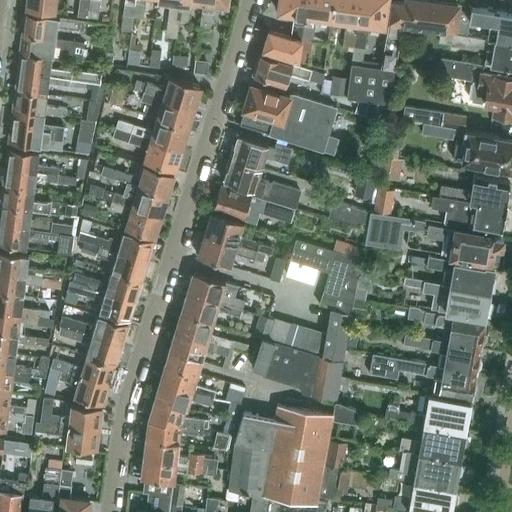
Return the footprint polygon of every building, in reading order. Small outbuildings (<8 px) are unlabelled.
[(28,0),(27,8),(56,12),(57,0),(28,0)] [(79,0),(78,9),(89,10),(89,0),(79,0)] [(89,0),(89,10),(98,11),(99,0),(89,0)] [(133,16),(135,0),(124,0),(120,29),(131,31),(133,16)] [(145,0),(135,0),(133,16),(143,17),(145,0)] [(165,35),(175,37),(177,22),(178,22),(180,0),(157,0),(157,5),(168,6),(165,35)] [(190,3),(202,4),(203,2),(203,0),(180,0),(178,22),(188,24),(190,3)] [(202,4),(200,26),(210,27),(213,4),(226,5),(228,5),(228,0),(203,0),(203,2),(202,4)] [(279,12),(279,13),(294,15),(291,37),(291,38),(302,39),(307,0),(278,0),(276,12),(279,12)] [(307,0),(302,39),(313,41),(316,18),(331,20),(333,0),(307,0)] [(343,45),(354,46),(360,0),(333,0),(331,20),(346,22),(343,45)] [(360,0),(354,46),(361,47),(365,48),(368,25),(384,27),(387,0),(360,0)] [(454,29),(458,5),(423,0),(405,0),(405,2),(392,0),(388,25),(383,58),(381,67),(394,69),(397,49),(398,49),(401,49),(407,22),(442,27),(445,28),(454,29)] [(490,23),(487,38),(511,42),(511,11),(511,13),(458,5),(454,29),(445,28),(444,30),(467,35),(469,20),(490,23)] [(82,60),(84,42),(55,38),(57,27),(80,30),(81,19),(27,12),(26,18),(24,18),(22,33),(24,34),(22,51),(31,53),(52,55),(52,56),(82,60)] [(488,48),(486,62),(511,67),(511,42),(487,38),(467,35),(444,30),(445,28),(442,27),(439,41),(451,43),(451,45),(468,48),(468,44),(488,48)] [(262,50),(299,61),(301,50),(302,39),(291,38),(291,37),(268,30),(262,50)] [(302,39),(301,50),(311,52),(313,41),(302,39)] [(353,51),(352,63),(362,64),(363,60),(365,48),(361,47),(354,46),(353,51)] [(129,47),(127,63),(136,64),(139,64),(141,52),(135,51),(135,48),(129,47)] [(152,49),(149,66),(159,67),(161,50),(152,49)] [(398,49),(396,61),(415,64),(416,52),(401,49),(398,49)] [(19,71),(93,80),(100,81),(101,73),(71,69),(71,70),(50,67),(52,56),(52,55),(31,53),(21,52),(21,53),(19,53),(18,64),(20,65),(19,71)] [(255,74),(254,75),(285,84),(288,73),(322,84),(323,72),(261,53),(259,59),(257,58),(252,73),(255,74)] [(173,54),(173,64),(188,65),(189,55),(173,54)] [(511,78),(482,72),(484,65),(440,57),(437,74),(471,80),(468,98),(471,99),(472,102),(482,104),(484,101),(495,103),(494,112),(497,112),(503,115),(509,114),(511,114),(511,78)] [(196,59),(195,71),(206,73),(208,61),(196,59)] [(362,64),(352,63),(347,96),(372,100),(388,102),(394,69),(381,67),(362,64)] [(92,81),(93,80),(19,71),(18,77),(16,77),(14,89),(46,93),(47,93),(48,83),(91,88),(92,81)] [(144,90),(193,106),(194,102),(197,103),(201,89),(203,86),(168,75),(168,77),(164,76),(161,86),(147,82),(144,90)] [(346,95),(348,81),(343,80),(332,79),(332,80),(330,93),(346,95)] [(100,100),(104,83),(99,82),(100,81),(93,80),(92,81),(91,88),(90,99),(100,100)] [(112,86),(109,103),(121,105),(125,89),(112,86)] [(290,93),(289,95),(263,88),(262,90),(251,86),(250,89),(239,123),(323,149),(323,148),(333,151),(338,137),(327,134),(336,106),(294,93),(290,93)] [(44,112),(45,113),(66,115),(67,107),(45,104),(47,93),(46,93),(14,89),(13,102),(15,102),(14,108),(44,112)] [(191,111),(193,106),(144,90),(143,92),(141,101),(160,107),(156,117),(190,128),(194,112),(191,111)] [(90,99),(89,99),(86,118),(96,119),(100,100),(90,99)] [(372,100),(367,115),(384,120),(388,102),(372,100)] [(423,121),(423,122),(464,130),(467,115),(405,104),(402,118),(423,121)] [(12,123),(12,125),(10,142),(62,148),(63,140),(65,125),(44,122),(45,113),(44,112),(14,108),(14,111),(12,111),(10,123),(12,123)] [(153,128),(119,118),(116,127),(180,148),(182,143),(185,144),(190,128),(156,117),(153,128)] [(84,119),(82,136),(94,137),(96,121),(84,119)] [(463,161),(511,169),(511,148),(511,149),(511,147),(511,139),(464,132),(464,130),(423,122),(421,132),(453,137),(453,133),(463,134),(462,141),(456,140),(453,158),(463,160),(463,161)] [(143,159),(167,167),(176,170),(182,154),(179,153),(180,148),(116,127),(113,136),(147,147),(143,159)] [(287,162),(292,148),(275,142),(274,146),(239,135),(238,137),(239,137),(237,141),(236,141),(234,145),(232,145),(229,157),(262,167),(266,156),(287,162)] [(75,151),(75,152),(89,154),(92,142),(91,142),(77,140),(75,151)] [(381,142),(379,155),(383,155),(397,158),(398,157),(400,145),(382,142),(381,142)] [(7,167),(58,174),(59,167),(37,164),(39,152),(9,148),(9,149),(7,149),(5,161),(7,161),(7,167)] [(383,155),(379,176),(399,179),(403,158),(398,157),(397,158),(383,155)] [(285,204),(294,206),(295,207),(300,190),(273,181),(272,182),(259,178),(262,167),(229,157),(225,169),(227,170),(226,174),(227,175),(226,179),(225,179),(225,181),(261,191),(260,196),(285,204)] [(79,158),(77,177),(83,177),(88,159),(79,158)] [(174,173),(164,170),(144,164),(140,175),(104,164),(101,173),(128,181),(167,194),(169,188),(171,189),(175,174),(174,173)] [(34,190),(35,179),(76,184),(77,177),(58,174),(7,167),(6,173),(4,173),(2,186),(4,186),(34,190)] [(509,186),(510,182),(473,175),(471,190),(441,185),(439,195),(506,207),(506,206),(505,206),(506,201),(507,201),(507,200),(506,200),(507,198),(510,195),(511,189),(509,186)] [(105,187),(92,183),(90,192),(112,199),(161,215),(162,209),(164,210),(169,195),(167,195),(167,194),(128,181),(124,193),(115,191),(104,188),(105,187)] [(294,206),(285,204),(260,196),(220,184),(217,194),(216,193),(212,206),(213,207),(213,208),(244,217),(248,203),(270,210),(269,213),(290,220),(294,206)] [(31,209),(31,210),(58,214),(60,200),(49,199),(46,202),(32,200),(34,190),(4,186),(2,186),(0,199),(2,199),(2,205),(31,209)] [(373,211),(390,214),(394,190),(377,187),(373,211)] [(447,209),(445,222),(468,227),(501,232),(501,228),(505,226),(506,220),(504,216),(504,214),(505,214),(505,213),(504,213),(505,208),(506,208),(506,207),(439,195),(439,196),(433,194),(430,206),(447,209)] [(124,227),(145,233),(156,237),(161,222),(159,221),(161,215),(112,199),(109,208),(129,214),(124,227)] [(367,229),(370,211),(333,200),(328,217),(367,229)] [(66,203),(65,214),(76,215),(77,211),(77,205),(66,203)] [(84,203),(80,213),(95,218),(98,207),(84,203)] [(73,226),(51,223),(30,220),(31,210),(31,209),(2,205),(1,206),(0,205),(0,223),(50,231),(50,232),(60,233),(71,234),(73,226)] [(244,222),(219,214),(210,211),(205,228),(207,229),(205,234),(257,250),(258,250),(261,242),(261,241),(240,234),(244,222)] [(370,211),(367,229),(365,242),(401,248),(404,228),(426,232),(428,224),(425,223),(426,220),(390,214),(373,211),(370,211)] [(0,243),(26,247),(28,235),(49,238),(50,232),(50,231),(0,223),(0,243)] [(428,224),(426,232),(426,235),(444,239),(441,252),(449,253),(448,254),(497,263),(500,246),(501,246),(503,237),(453,227),(453,228),(428,224)] [(153,240),(123,231),(120,241),(80,229),(78,239),(84,240),(83,241),(99,246),(147,260),(148,256),(150,256),(154,241),(153,240)] [(57,250),(57,251),(71,253),(71,252),(74,235),(71,234),(60,233),(59,239),(57,250)] [(202,238),(197,255),(196,255),(206,258),(230,265),(234,253),(263,261),(266,252),(258,250),(257,250),(205,234),(204,239),(202,238)] [(295,238),(289,260),(317,268),(329,271),(336,249),(333,248),(296,237),(295,238)] [(336,239),(333,248),(336,249),(360,256),(363,247),(336,239)] [(99,246),(83,241),(80,251),(96,256),(97,254),(99,246)] [(261,242),(258,250),(266,252),(269,253),(271,254),(274,246),(261,242)] [(111,271),(142,280),(147,265),(146,265),(147,260),(99,246),(97,254),(115,259),(111,271)] [(329,271),(318,304),(330,307),(351,313),(354,297),(356,286),(359,268),(361,256),(360,256),(336,249),(329,271)] [(47,266),(44,269),(28,267),(29,255),(0,251),(0,271),(44,277),(55,278),(63,279),(64,268),(47,266)] [(286,258),(276,255),(269,278),(279,281),(286,258)] [(441,284),(489,292),(489,291),(489,290),(494,291),(496,277),(491,277),(491,275),(492,275),(493,269),(496,270),(496,267),(428,255),(427,257),(426,265),(426,266),(443,269),(441,282),(441,284)] [(0,290),(24,294),(26,282),(43,284),(44,277),(0,271),(0,290)] [(72,280),(70,280),(135,300),(136,295),(137,296),(142,280),(111,271),(108,280),(95,276),(90,276),(75,272),(72,280)] [(238,285),(226,281),(192,271),(187,286),(189,287),(188,291),(242,308),(244,300),(234,297),(238,285)] [(405,275),(403,283),(422,287),(422,291),(440,294),(437,308),(484,317),(484,314),(489,315),(491,302),(487,301),(487,300),(489,292),(441,284),(441,282),(405,275)] [(44,277),(43,284),(54,286),(55,278),(44,277)] [(70,280),(67,291),(102,302),(99,311),(129,320),(130,320),(135,304),(134,304),(135,300),(70,280)] [(356,286),(354,297),(364,299),(364,297),(366,288),(356,286)] [(24,294),(0,290),(0,310),(38,315),(39,308),(23,306),(24,294)] [(214,321),(218,309),(239,315),(242,308),(188,291),(186,296),(185,295),(180,311),(214,321)] [(485,321),(425,310),(425,311),(422,311),(419,308),(409,306),(406,319),(423,322),(445,326),(442,339),(480,347),(481,344),(484,341),(486,335),(483,332),(484,328),(483,328),(484,322),(485,322),(485,321)] [(326,332),(322,354),(337,358),(343,360),(345,347),(349,324),(351,313),(330,307),(326,332)] [(39,308),(38,315),(49,317),(50,309),(39,308)] [(0,330),(19,333),(21,321),(37,324),(38,315),(0,310),(0,330)] [(177,326),(176,331),(230,348),(232,339),(210,333),(214,321),(180,311),(176,326),(177,326)] [(259,314),(254,333),(262,335),(268,337),(273,318),(259,314)] [(38,315),(37,324),(52,326),(53,318),(53,317),(49,317),(38,315)] [(128,324),(98,315),(95,325),(63,315),(61,325),(121,344),(123,339),(124,340),(129,325),(127,324),(128,324)] [(273,318),(268,337),(286,343),(292,322),(274,316),(273,318)] [(292,322),(286,343),(297,346),(303,325),(292,322)] [(89,343),(86,354),(115,364),(117,364),(121,349),(120,348),(121,344),(61,325),(59,333),(89,343)] [(303,325),(297,346),(322,354),(326,332),(303,325)] [(19,333),(0,330),(0,350),(17,353),(18,341),(35,343),(36,335),(19,333)] [(199,366),(201,361),(205,349),(227,355),(230,348),(176,331),(174,336),(173,335),(168,349),(170,351),(168,356),(166,362),(198,372),(199,366)] [(349,333),(347,345),(356,347),(358,335),(349,333)] [(403,344),(418,347),(440,351),(438,364),(476,371),(476,369),(480,366),(481,360),(478,357),(479,353),(478,353),(479,347),(480,347),(442,339),(405,333),(403,344)] [(36,335),(35,343),(48,344),(49,337),(36,335)] [(262,335),(253,368),(263,371),(300,382),(306,393),(336,401),(340,379),(343,360),(337,358),(322,354),(297,346),(286,343),(268,337),(262,335)] [(232,339),(230,348),(246,353),(248,344),(232,339)] [(0,370),(40,376),(44,376),(49,356),(41,355),(38,367),(15,364),(17,353),(0,350),(0,370)] [(398,380),(400,369),(414,371),(414,372),(436,376),(433,390),(471,397),(472,394),(475,391),(477,385),(474,382),(475,378),(473,378),(475,372),(476,372),(476,371),(438,364),(400,357),(371,352),(367,374),(398,380)] [(62,360),(59,369),(61,369),(109,384),(111,377),(113,376),(115,369),(114,367),(115,364),(86,354),(82,365),(62,359),(62,360)] [(49,366),(51,366),(51,367),(59,369),(62,360),(52,357),(49,366)] [(214,397),(217,389),(195,383),(198,372),(166,362),(165,365),(163,366),(162,371),(163,374),(160,381),(214,397)] [(51,367),(49,375),(58,378),(61,369),(59,369),(51,367)] [(109,384),(61,369),(58,378),(77,384),(73,396),(103,405),(104,402),(106,400),(108,394),(107,392),(109,384)] [(0,390),(12,392),(13,380),(39,383),(40,376),(0,370),(0,390)] [(350,376),(341,375),(338,389),(347,390),(350,376)] [(190,398),(212,405),(214,397),(160,381),(159,388),(156,389),(155,394),(156,397),(155,399),(187,409),(190,398)] [(230,382),(225,400),(230,401),(241,403),(241,402),(246,387),(230,382)] [(0,410),(26,413),(27,405),(10,403),(12,392),(0,390),(0,410)] [(386,407),(385,415),(408,419),(408,421),(422,423),(465,430),(465,429),(464,429),(465,426),(466,426),(466,425),(465,425),(466,420),(467,420),(467,417),(468,417),(471,414),(473,408),(470,404),(469,404),(470,401),(428,393),(424,414),(386,407)] [(101,408),(91,407),(71,404),(69,415),(52,413),(54,397),(44,396),(40,421),(99,429),(100,422),(101,420),(102,413),(101,411),(101,408)] [(26,413),(34,414),(36,398),(28,397),(27,405),(26,413)] [(187,409),(155,399),(155,401),(153,402),(151,408),(152,410),(150,419),(204,427),(205,418),(184,416),(186,409),(187,409)] [(230,401),(226,417),(227,417),(236,418),(239,411),(241,403),(230,401)] [(341,402),(334,401),(332,413),(333,413),(332,419),(358,423),(360,410),(341,402)] [(324,464),(329,436),(333,413),(277,404),(274,417),(270,446),(270,447),(269,453),(270,453),(263,494),(263,495),(270,496),(282,498),(317,502),(317,503),(318,500),(319,495),(324,464)] [(0,430),(6,431),(8,419),(24,421),(25,421),(26,413),(0,410),(0,430)] [(243,411),(234,440),(270,446),(274,417),(243,411)] [(24,421),(23,430),(32,431),(34,414),(26,413),(25,421),(24,421)] [(227,417),(223,431),(232,433),(236,418),(227,417)] [(147,438),(146,438),(180,443),(181,432),(203,435),(204,427),(150,419),(149,427),(147,428),(146,434),(147,436),(147,438)] [(40,421),(37,421),(36,421),(35,431),(48,433),(48,432),(67,435),(65,446),(86,449),(96,450),(96,447),(98,446),(99,439),(98,437),(99,429),(40,421)] [(462,446),(463,446),(466,443),(467,437),(465,433),(464,433),(465,430),(422,423),(419,439),(401,436),(399,449),(405,450),(460,459),(459,458),(460,455),(461,455),(461,454),(460,454),(461,449),(462,449),(462,446)] [(217,430),(214,448),(230,450),(233,433),(232,433),(223,431),(217,430)] [(144,457),(187,463),(188,455),(178,454),(180,443),(146,438),(145,438),(143,452),(145,453),(144,457)] [(16,454),(18,441),(4,439),(2,453),(16,454)] [(330,439),(325,463),(343,466),(347,442),(330,439)] [(228,489),(252,493),(260,494),(263,494),(270,453),(269,453),(270,447),(270,446),(234,440),(228,489)] [(460,459),(405,450),(401,469),(390,467),(388,477),(412,481),(455,488),(454,487),(455,484),(456,483),(455,483),(456,478),(457,478),(457,475),(458,475),(461,472),(462,466),(460,462),(459,462),(460,459)] [(93,453),(78,451),(76,461),(92,463),(93,453)] [(188,455),(187,463),(217,467),(218,459),(204,457),(204,453),(189,451),(188,455)] [(145,477),(173,481),(174,482),(176,470),(186,471),(187,463),(144,457),(144,462),(142,462),(140,477),(145,478),(145,477)] [(48,458),(48,466),(46,466),(43,495),(30,493),(27,511),(51,511),(53,498),(57,498),(62,468),(63,460),(48,458)] [(187,463),(186,471),(202,473),(201,474),(216,476),(217,468),(217,467),(187,463)] [(319,495),(327,497),(340,499),(341,494),(346,495),(351,470),(341,468),(341,467),(324,464),(319,495)] [(87,511),(89,499),(80,498),(70,497),(73,469),(62,468),(57,498),(61,498),(59,511),(87,511)] [(0,511),(19,511),(22,494),(26,494),(28,474),(19,473),(18,480),(12,479),(12,478),(0,476),(0,511)] [(145,477),(145,478),(143,491),(156,493),(154,510),(137,507),(136,511),(163,511),(164,511),(167,511),(168,511),(170,502),(173,481),(145,477)] [(174,482),(173,481),(170,502),(181,503),(184,483),(174,482)] [(394,493),(393,498),(377,495),(376,505),(386,506),(407,510),(418,511),(449,511),(451,507),(452,504),(456,501),(457,495),(455,491),(454,491),(455,488),(412,481),(410,496),(394,493)] [(263,494),(260,494),(252,493),(249,511),(267,511),(270,496),(263,495),(263,494)] [(280,511),(282,498),(270,496),(267,511),(280,511)] [(212,511),(213,509),(217,509),(219,499),(206,497),(204,508),(205,508),(204,511),(212,511)] [(315,511),(324,511),(326,501),(318,500),(317,503),(317,502),(315,511)]
